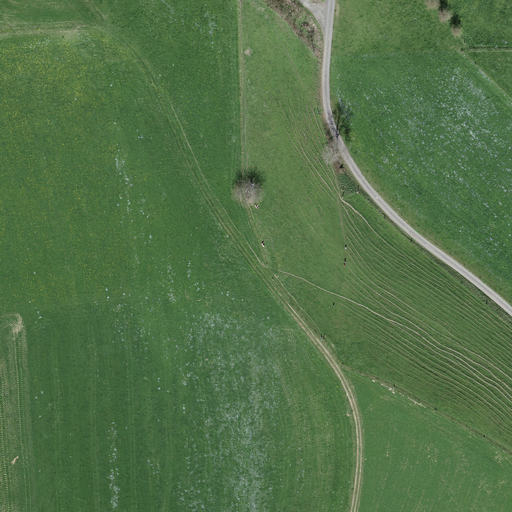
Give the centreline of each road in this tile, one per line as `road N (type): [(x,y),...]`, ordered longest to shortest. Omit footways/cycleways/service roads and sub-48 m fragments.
road 1 (track): [(318,343),(217,215),(130,43),(88,24),(0,29)]
road 2 (unclassified): [(331,0),(325,101),(333,139),(375,200),(511,314)]
road 3 (track): [(318,343),(345,384),(358,424),(351,511)]
